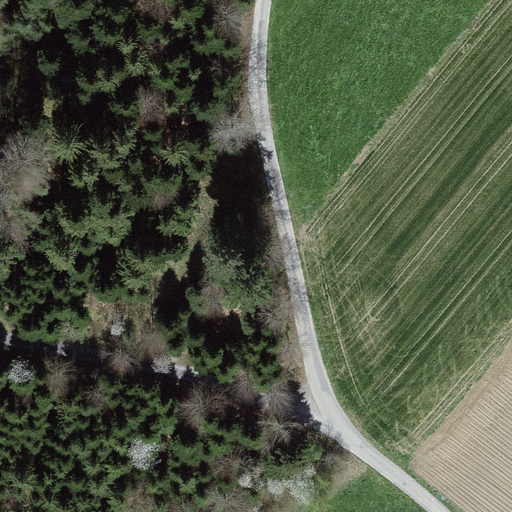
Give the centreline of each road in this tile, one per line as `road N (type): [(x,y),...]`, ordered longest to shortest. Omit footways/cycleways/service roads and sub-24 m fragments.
road 1 (unclassified): [(337,423),(316,377),(262,126),(256,77),(264,0)]
road 2 (unclassified): [(337,423),(149,364),(0,335)]
road 3 (unclassified): [(438,511),(337,423)]
